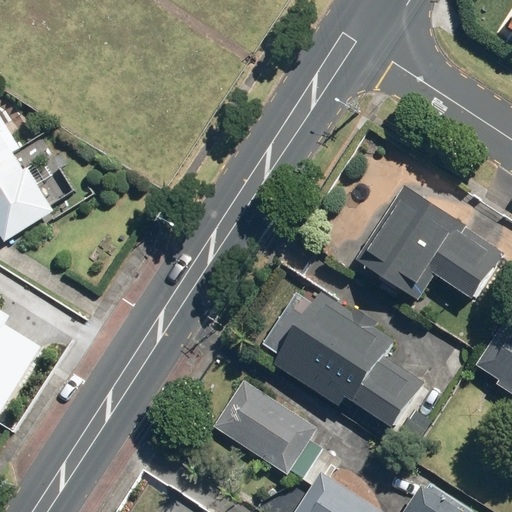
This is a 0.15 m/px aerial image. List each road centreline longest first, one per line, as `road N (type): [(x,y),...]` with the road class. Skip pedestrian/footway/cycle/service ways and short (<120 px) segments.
road 1 (secondary): [(38,511),(348,31)]
road 2 (tertiary): [(348,31),(511,138)]
